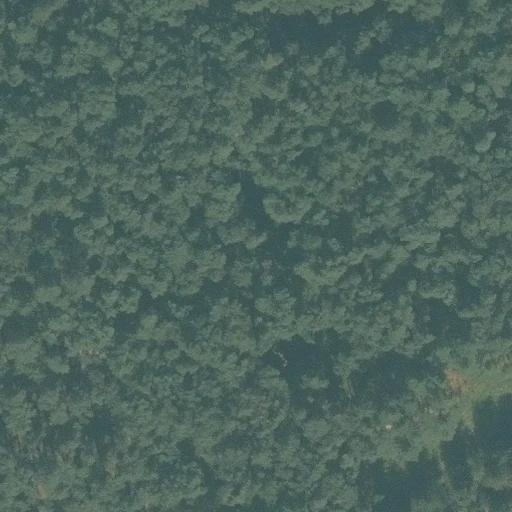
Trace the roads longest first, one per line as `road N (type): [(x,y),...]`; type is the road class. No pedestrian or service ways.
road 1 (track): [(511,17),(0,227)]
road 2 (track): [(21,221),(126,326),(228,511)]
